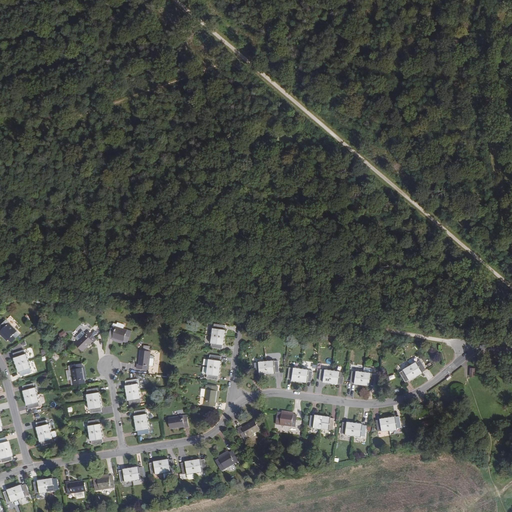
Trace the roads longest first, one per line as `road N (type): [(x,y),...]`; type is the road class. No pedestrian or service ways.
road 1 (track): [(0,298),(480,343)]
road 2 (track): [(173,0),(511,286)]
road 3 (residential): [(239,403),(274,392),(397,401),(429,386),(480,343),(511,344)]
road 4 (residential): [(122,452),(204,437),(239,403)]
